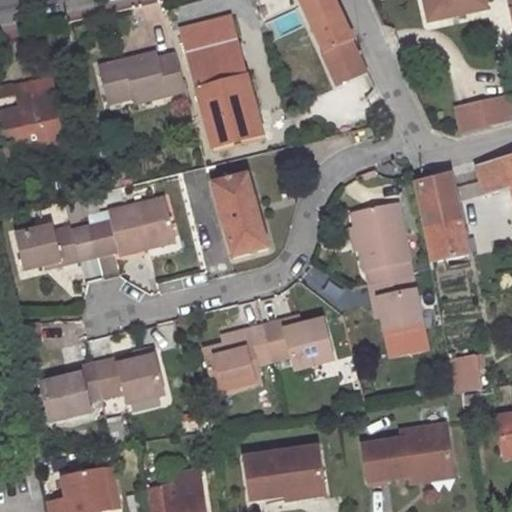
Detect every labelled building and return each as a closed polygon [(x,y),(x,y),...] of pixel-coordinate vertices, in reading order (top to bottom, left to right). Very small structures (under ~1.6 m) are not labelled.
[(333,0),(300,0),(332,68),(358,56),(333,0)] [(511,0),(423,0),(429,24),(487,11),(484,0),(511,0)] [(180,30),(187,55),(237,43),(231,17),(180,30)] [(237,43),(187,55),(210,147),(260,134),(237,43)] [(154,53),(99,66),(107,102),(133,96),(162,89),(164,97),(185,91),(176,54),(155,59),(154,53)] [(358,56),(332,68),(340,87),(367,75),(358,56)] [(25,94),(0,99),(0,163),(3,176),(65,162),(49,81),(24,87),(25,94)] [(0,91),(0,99),(25,94),(24,87),(0,91)] [(162,89),(133,96),(134,104),(164,97),(162,89)] [(504,100),(484,105),(485,106),(491,130),(510,125),(504,100)] [(456,114),(462,138),(491,130),(485,106),(456,114)] [(509,189),(511,199),(511,158),(501,162),(509,189)] [(501,162),(475,169),(483,196),(509,189),(501,162)] [(247,174),(209,184),(229,261),(267,251),(247,174)] [(450,176),(414,184),(430,262),(465,256),(450,176)] [(160,202),(103,215),(105,225),(87,229),(94,259),(112,254),(113,258),(143,251),(143,247),(170,240),(160,202)] [(359,252),(364,272),(366,272),(370,286),(412,278),(395,208),(352,218),(354,228),(359,252)] [(359,252),(354,228),(349,229),(354,253),(359,252)] [(49,234),(48,229),(11,239),(20,273),(73,261),(73,263),(94,259),(87,229),(66,233),(66,231),(49,234)] [(143,247),(143,251),(171,245),(170,240),(143,247)] [(373,302),(379,301),(382,315),(386,336),(423,328),(412,278),(370,286),(373,302)] [(379,301),(373,302),(376,316),(382,315),(379,301)] [(298,317),(281,322),(283,329),(300,325),(298,317)] [(283,329),(281,322),(260,327),(268,361),(288,356),(290,370),(330,360),(320,320),(300,325),(283,329)] [(16,347),(42,345),(39,325),(12,327),(16,347)] [(220,345),(198,350),(209,394),(258,382),(254,364),(268,361),(260,327),(245,330),(247,338),(220,345)] [(245,330),(218,337),(220,345),(247,338),(245,330)] [(479,355),(478,355),(449,360),(455,393),(481,389),(476,362),(480,361),(479,355)] [(115,369),(129,366),(127,360),(113,363),(115,369)] [(122,408),(160,400),(151,361),(129,366),(115,369),(113,363),(89,368),(97,400),(119,396),(122,408)] [(60,381),(37,387),(46,425),(86,416),(83,403),(97,400),(89,368),(73,372),(75,378),(60,381)] [(75,378),(73,372),(58,376),(60,381),(75,378)] [(511,415),(496,418),(501,451),(511,449),(511,415)] [(128,443),(122,417),(107,421),(113,446),(128,443)] [(414,470),(457,463),(452,424),(405,431),(407,439),(366,446),(372,482),(415,475),(414,470)] [(321,446),(248,458),(254,500),(288,494),(288,489),(326,483),(321,446)] [(511,449),(501,451),(503,459),(511,457),(511,449)] [(416,483),(459,476),(457,463),(414,470),(415,475),(416,483)] [(118,509),(110,470),(102,472),(109,511),(118,509)] [(63,480),(67,500),(46,504),(47,511),(102,511),(109,511),(102,472),(63,480)] [(199,476),(177,479),(178,486),(200,483),(199,476)] [(204,511),(203,504),(200,483),(178,486),(178,488),(145,493),(147,511),(204,511)] [(326,483),(288,489),(288,494),(289,500),(328,494),(326,483)]
